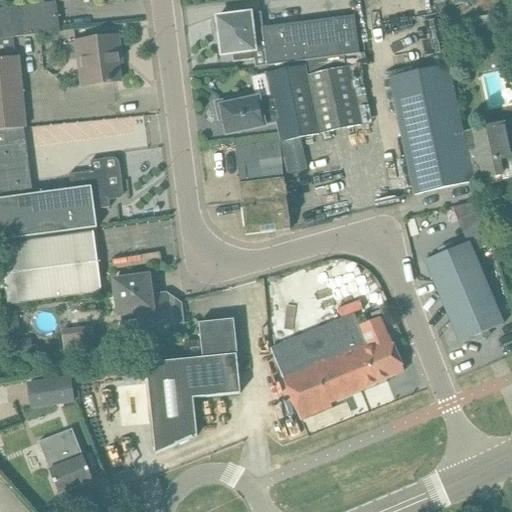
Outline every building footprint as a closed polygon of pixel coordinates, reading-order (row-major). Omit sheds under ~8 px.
[(0,0),(0,40),(60,32),(56,2),(6,10),(4,0),(0,0)] [(216,44),(216,45),(217,56),(232,55),(233,63),(255,60),(266,59),(263,29),(263,25),(261,13),(246,15),(217,19),(219,37),(222,36),(223,40),(219,41),(218,41),(217,42),(216,43),(216,44)] [(334,18),(263,29),(266,59),(267,66),(359,55),(353,16),(335,19),(334,18)] [(90,40),(76,42),(81,87),(92,85),(100,85),(120,82),(117,64),(121,64),(120,55),(118,37),(98,40),(90,40)] [(0,59),(0,130),(24,128),(18,57),(0,59)] [(241,98),(215,103),(218,121),(222,120),(226,136),(265,128),(265,126),(276,123),(279,134),(281,143),(301,139),(318,135),(305,77),(303,66),(286,70),(266,74),(271,100),(269,101),(269,97),(259,100),(259,98),(242,102),(241,98)] [(446,66),(388,79),(410,177),(414,196),(473,183),(462,134),(446,66)] [(348,68),(305,77),(318,135),(361,126),(348,68)] [(503,125),(462,134),(473,183),(501,177),(503,176),(504,179),(511,177),(511,159),(503,125)] [(0,130),(0,241),(97,229),(94,210),(91,187),(71,190),(31,195),(24,128),(0,130)] [(254,137),(234,139),(240,185),(239,185),(241,205),(245,236),(290,230),(284,179),(281,143),(279,134),(254,137)] [(91,172),(69,174),(71,190),(91,187),(94,210),(110,208),(108,188),(122,186),(119,164),(118,161),(115,159),(112,159),(90,162),(91,172)] [(473,204),(454,208),(459,221),(477,213),(473,204)] [(93,233),(1,246),(9,305),(101,293),(93,233)] [(440,255),(424,262),(459,344),(475,337),(477,342),(490,336),(488,332),(503,325),(469,243),(453,250),(451,245),(438,251),(440,255)] [(139,278),(113,281),(116,301),(118,318),(122,318),(137,316),(139,329),(151,328),(171,325),(168,304),(152,306),(150,293),(149,286),(148,277),(139,278)] [(307,334),(270,350),(292,402),(300,421),(331,407),(330,404),(403,372),(390,340),(377,345),(375,341),(364,345),(352,316),(307,334)] [(19,318),(4,319),(6,334),(20,333),(19,318)] [(146,373),(141,373),(142,384),(147,384),(147,386),(150,410),(152,434),(155,456),(197,437),(193,399),(240,394),(238,369),(239,368),(236,349),(234,320),(199,324),(200,342),(202,359),(185,361),(145,365),(146,373)] [(70,352),(95,349),(93,333),(68,336),(62,337),(64,352),(70,352)] [(66,377),(29,382),(29,385),(31,401),(32,407),(76,401),(72,376),(66,377)] [(52,435),(37,441),(51,477),(59,495),(92,482),(85,464),(83,458),(71,427),(52,435)]
